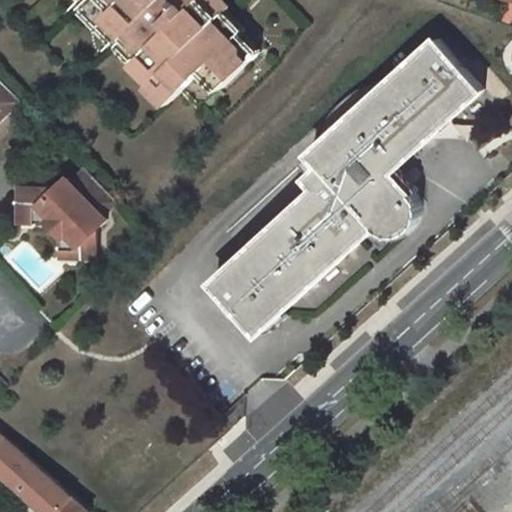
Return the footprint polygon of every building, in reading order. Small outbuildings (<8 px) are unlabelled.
[(79,0),(87,9),(81,14),(174,111),(222,66),(241,86),(275,53),(225,0),(79,0)] [(484,84),(441,36),(388,84),(382,77),(356,90),(367,103),(303,159),(325,185),(215,284),(260,332),(386,221),(393,226),(400,227),(407,227),(416,222),(421,214),(422,207),(422,199),(418,193),(393,167),(484,84)] [(0,126),(23,104),(0,80),(0,126)] [(117,202),(83,167),(69,180),(103,216),(117,202)] [(103,216),(69,180),(65,177),(57,185),(31,185),(31,205),(44,205),(44,223),(52,223),(59,216),(65,223),(59,228),(58,252),(75,253),(75,261),(94,262),(95,231),(107,220),(104,217),(103,216)] [(24,222),(44,223),(44,205),(31,205),(31,185),(24,185),(24,222)] [(58,261),(75,261),(75,253),(58,252),(58,261)] [(0,471),(47,511),(89,511),(0,435),(0,471)]
